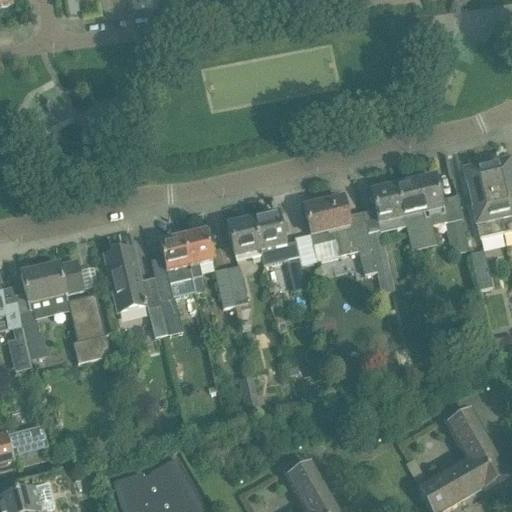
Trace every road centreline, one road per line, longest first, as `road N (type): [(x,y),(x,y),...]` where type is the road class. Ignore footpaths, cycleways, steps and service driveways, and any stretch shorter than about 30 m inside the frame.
road 1 (residential): [(0,236),(511,114)]
road 2 (residential): [(51,45),(295,12)]
